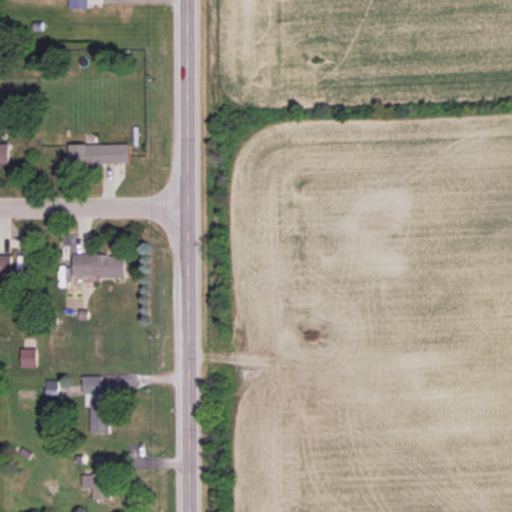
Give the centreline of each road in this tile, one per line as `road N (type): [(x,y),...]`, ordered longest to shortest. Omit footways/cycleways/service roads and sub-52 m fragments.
road 1 (tertiary): [(184,0),(187,511)]
road 2 (residential): [(0,208),(185,208)]
